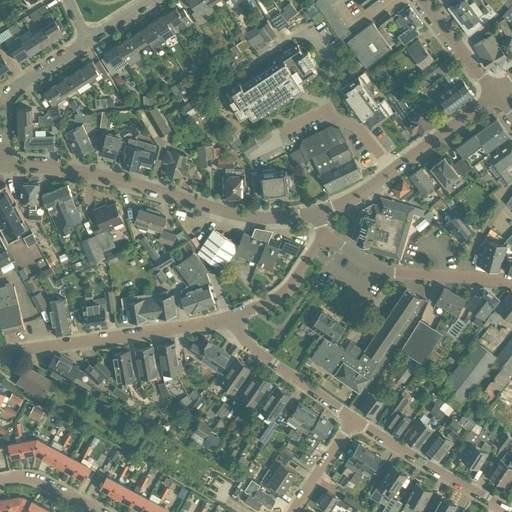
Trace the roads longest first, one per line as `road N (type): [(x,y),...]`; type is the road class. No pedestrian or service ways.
road 1 (residential): [(4,165),(89,173),(243,216),(316,212)]
road 2 (residential): [(0,355),(232,317)]
road 3 (residential): [(510,511),(353,419)]
road 4 (residential): [(4,165),(7,96),(84,41)]
road 5 (residential): [(353,419),(244,342),(232,317)]
road 6 (residential): [(457,276),(384,272),(323,234)]
road 7 (residential): [(390,171),(495,92)]
road 8 (residential): [(232,317),(280,295),(323,234)]
